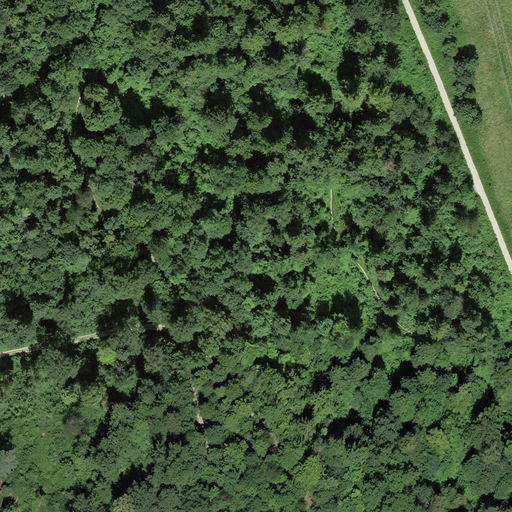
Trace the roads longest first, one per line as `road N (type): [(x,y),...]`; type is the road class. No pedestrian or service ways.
road 1 (track): [(294,511),(285,473),(241,397),(182,330),(150,325),(0,349)]
road 2 (track): [(511,267),(405,0)]
